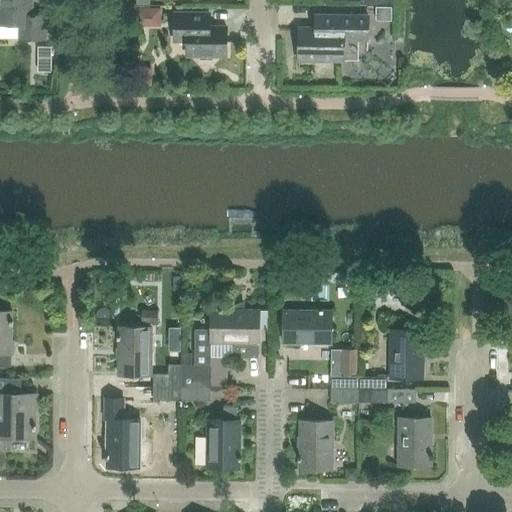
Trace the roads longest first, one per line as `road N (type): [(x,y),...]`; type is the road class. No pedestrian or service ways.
road 1 (residential): [(74,491),(269,492)]
road 2 (residential): [(475,502),(477,338)]
road 3 (residential): [(74,491),(77,334)]
road 4 (residential): [(323,501),(475,502)]
